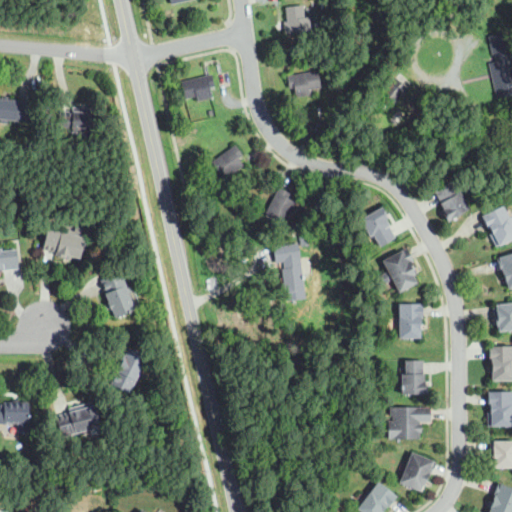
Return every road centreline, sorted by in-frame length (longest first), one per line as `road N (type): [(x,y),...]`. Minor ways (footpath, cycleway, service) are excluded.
road 1 (residential): [(431,511),(453,492),(460,466),(459,319),(440,254),(402,191),(383,176),(315,162),(272,132),(244,31)]
road 2 (tertiary): [(231,511),(120,0)]
road 3 (residential): [(134,55),(0,42)]
